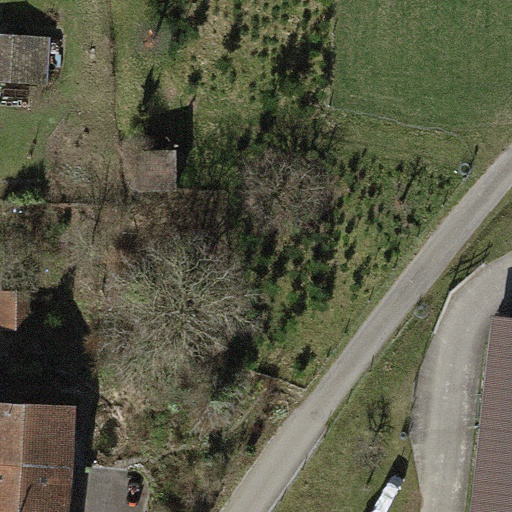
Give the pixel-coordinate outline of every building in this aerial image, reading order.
[(38,37),(0,34),(0,81),(34,85),(38,37)] [(62,169),(39,166),(37,190),(60,192),(62,169)] [(37,298),(11,298),(11,333),(36,333),(37,298)] [(511,511),(511,329),(496,327),(474,511),(511,511)] [(67,418),(0,412),(0,511),(53,511),(55,492),(67,492),(69,471),(63,471),(67,418)]
